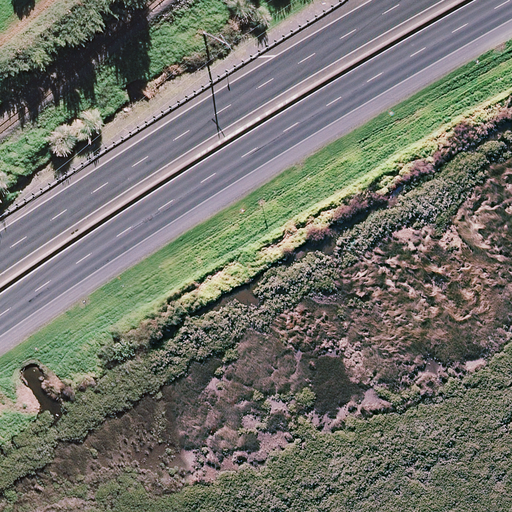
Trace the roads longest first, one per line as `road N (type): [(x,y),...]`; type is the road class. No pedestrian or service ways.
road 1 (trunk): [(511,3),(157,210),(0,314)]
road 2 (trunk): [(0,237),(156,136),(398,0)]
